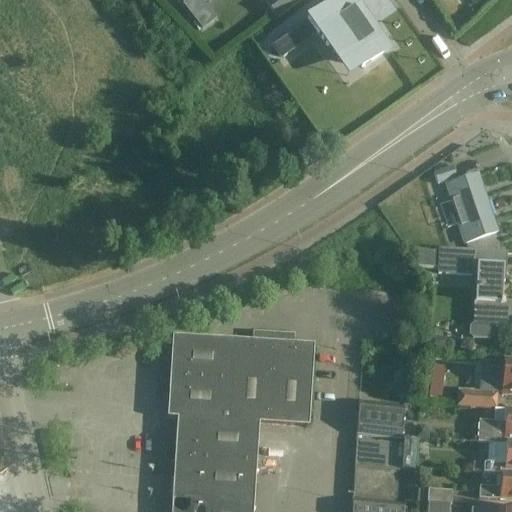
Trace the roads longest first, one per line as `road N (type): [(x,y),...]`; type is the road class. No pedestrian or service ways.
road 1 (tertiary): [(0,330),(111,301),(179,273),(323,193),(475,87)]
road 2 (unclassified): [(335,511),(347,328),(355,306),(374,306)]
road 3 (residential): [(35,511),(0,359)]
